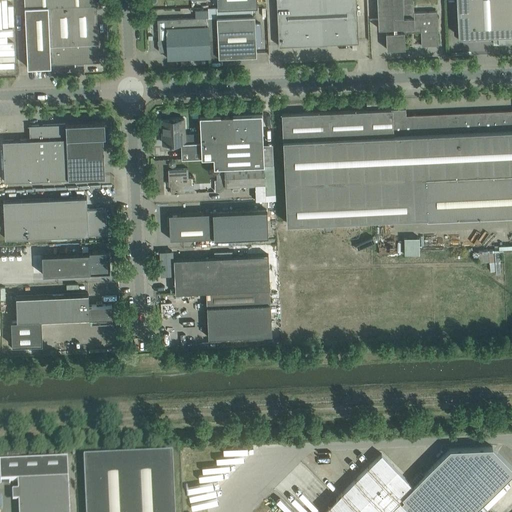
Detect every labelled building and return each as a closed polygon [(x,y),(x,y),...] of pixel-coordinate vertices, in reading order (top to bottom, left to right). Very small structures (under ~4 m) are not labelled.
[(96,0),(24,0),(27,67),(51,66),(51,64),(75,63),(75,66),(75,65),(75,63),(99,62),(96,0)] [(276,0),(279,46),(281,46),(281,44),(320,42),(320,45),(327,45),(327,42),(345,41),(345,43),(358,42),(356,0),(276,0)] [(415,27),(414,10),(413,0),(376,0),(378,28),(385,28),(386,49),(405,48),(404,27),(415,27)] [(511,0),(456,0),(458,36),(498,34),(498,44),(511,43),(511,0)] [(207,17),(209,57),(209,55),(219,54),(219,56),(257,55),(255,15),(252,15),(252,6),(208,8),(208,17),(207,17)] [(437,9),(414,10),(415,27),(420,27),(421,31),(421,45),(438,45),(437,9)] [(168,59),(209,57),(207,17),(157,19),(159,51),(168,51),(168,59)] [(405,108),(282,114),(286,223),(376,219),(379,218),(388,218),(393,218),(425,216),(425,219),(511,215),(511,111),(406,116),(405,108)] [(262,114),(262,113),(232,115),(232,114),(233,114),(232,114),(220,114),(220,115),(221,115),(200,116),(201,142),(187,143),(181,143),(182,158),(201,158),(201,157),(213,157),(214,166),(216,166),(216,168),(264,165),(262,114)] [(187,143),(187,134),(184,134),(184,118),(162,119),(162,130),(164,130),(164,144),(169,144),(169,145),(172,144),(181,143),(187,143)] [(105,176),(103,136),(105,136),(104,122),(29,125),(30,139),(3,140),(4,181),(105,176)] [(264,165),(216,168),(217,179),(225,179),(225,186),(265,184),(264,165)] [(170,185),(171,193),(194,191),(194,185),(192,185),(191,177),(187,177),(187,168),(168,169),(169,185),(170,185)] [(107,233),(106,208),(87,209),(87,196),(3,200),(5,238),(107,233)] [(267,235),(267,227),(266,210),(213,212),(169,214),(170,238),(214,237),(267,235)] [(404,236),(404,253),(420,253),(419,236),(404,236)] [(89,252),(42,255),(43,275),(99,272),(110,271),(109,249),(89,250),(89,252)] [(206,291),(269,288),(268,255),(174,259),(175,293),(206,291)] [(207,306),(270,304),(269,288),(206,291),(207,306)] [(10,321),(12,345),(12,348),(20,348),(20,344),(42,343),(41,319),(112,316),(112,304),(102,304),(102,302),(97,302),(97,304),(89,305),(88,293),(16,296),(17,320),(10,321)] [(270,304),(207,306),(208,337),(271,334),(270,304)] [(489,511),(481,503),(511,472),(511,466),(492,446),(488,446),(482,447),(463,447),(457,448),(451,448),(450,448),(413,485),(381,453),(322,511),(489,511)] [(174,511),(172,455),(83,459),(85,511),(174,511)] [(18,483),(18,511),(69,511),(67,460),(0,462),(0,478),(0,483),(18,483)]
